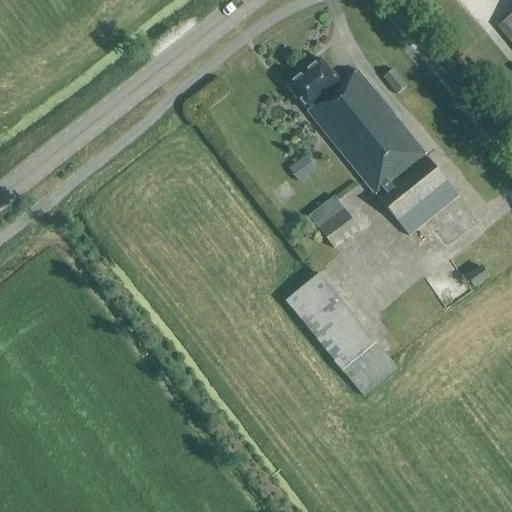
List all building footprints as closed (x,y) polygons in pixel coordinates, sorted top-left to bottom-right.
[(511,42),(511,16),(499,27),(511,42)] [(511,50),(486,23),(479,29),(509,61),(511,58),(511,50)] [(341,85),(320,60),(286,87),(411,238),(461,197),(357,72),(341,85)] [(396,94),(407,86),(393,70),(383,77),(396,94)] [(463,174),(474,164),(423,104),(410,114),(463,174)] [(316,170),(305,156),(287,170),(299,184),(316,170)] [(359,230),(344,211),(318,230),(333,250),(359,230)] [(314,259),(320,268),(334,258),(328,249),(314,259)] [(473,288),(488,278),(481,268),(466,278),(473,288)] [(363,399),(397,370),(319,274),(285,301),(363,399)]
